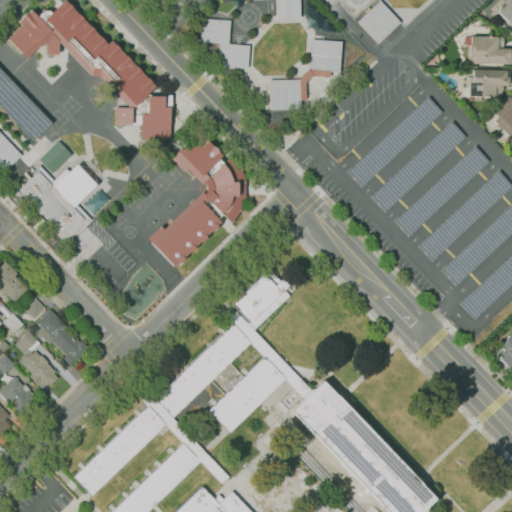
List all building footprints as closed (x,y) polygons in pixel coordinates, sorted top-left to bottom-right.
[(7,38),(20,53),(25,59),(44,42),(44,54),(58,54),(58,44),(88,76),(98,77),(125,107),(112,106),(112,125),(139,126),(139,138),(166,139),(167,110),(162,109),(162,97),(148,97),(147,115),(131,114),(131,105),(152,85),(111,41),(106,45),(64,0),(41,21),(30,9),(17,21),(21,25),(7,38)] [(276,19),(276,15),(276,0),(299,0),(300,18),(276,19)] [(378,43),(357,21),(379,0),(400,22),(378,43)] [(511,27),(497,12),(498,11),(498,9),(501,6),(502,7),(508,0),(511,0),(511,27)] [(322,17),(308,14),(305,26),(319,29),(322,17)] [(247,69),(217,67),(218,43),(198,42),(199,18),(229,20),(228,44),(241,45),(249,45),(247,69)] [(510,64),(473,63),(473,56),(468,56),(468,54),(466,54),(466,43),(464,43),(464,33),(470,33),(470,29),(475,29),(475,35),(482,35),(482,29),(487,29),(486,36),(497,36),(497,37),(503,37),(503,48),(509,48),(509,57),(510,57),(510,64)] [(339,72),(309,70),(311,39),(341,41),(339,72)] [(501,97),(465,96),(465,95),(462,95),(462,88),(464,88),(465,77),(472,77),(472,70),(505,70),(505,71),(508,71),(508,75),(505,75),(505,77),(508,77),(508,85),(502,85),(502,90),(501,90),(501,97)] [(0,108),(30,140),(49,122),(0,71),(0,108)] [(270,110),(269,80),(299,79),(300,109),(270,110)] [(511,131),(507,136),(501,130),(500,131),(500,130),(499,131),(495,126),(491,122),(493,120),(491,118),(495,114),(493,113),(511,95),(511,131)] [(346,171),(361,187),(441,113),(427,97),(346,171)] [(369,196),(383,212),(464,138),(449,122),(369,196)] [(3,173),(0,169),(0,133),(21,155),(3,173)] [(147,239),(171,265),(223,214),(230,221),(240,212),(244,198),(244,183),(229,184),(228,173),(222,167),(207,182),(198,173),(215,157),(196,138),(174,159),(201,186),(147,239)] [(56,140),(36,160),(48,173),(69,154),(56,140)] [(393,221),(407,237),(488,164),(473,148),(393,221)] [(66,240),(18,189),(19,188),(17,186),(21,182),(23,184),(36,172),(34,170),(39,165),(53,180),(66,168),(68,171),(76,163),(96,185),(76,204),(90,219),(86,224),(84,222),(66,240)] [(416,246),(431,262),(511,189),(497,173),(416,246)] [(82,204),(91,215),(110,199),(100,187),(82,204)] [(511,204),(440,270),(454,286),(511,233),(511,204)] [(511,254),(458,304),(473,320),(511,283),(511,254)] [(9,298),(0,288),(0,265),(4,261),(16,274),(14,276),(22,285),(9,298)] [(249,323),(236,310),(231,304),(263,274),(268,269),(279,281),(281,279),(288,286),(283,290),(249,323)] [(283,290),(289,296),(253,330),(310,390),(306,394),(302,398),(284,379),(274,368),(263,357),(250,343),(242,335),(232,324),(227,319),(235,312),(247,325),(249,323),(283,290)] [(33,319),(23,309),(34,298),(44,308),(43,309),(45,310),(38,317),(37,315),(33,319)] [(70,366),(62,359),(66,355),(52,340),(49,344),(38,333),(42,328),(36,322),(49,309),(66,326),(63,329),(74,341),(76,339),(79,342),(80,341),(88,348),(70,366)] [(13,333),(2,322),(12,313),(22,324),(13,333)] [(154,399),(232,324),(242,335),(250,343),(172,418),(163,408),(154,399)] [(32,334),(27,329),(32,325),(36,329),(32,334)] [(22,353),(14,344),(28,331),(36,340),(22,353)] [(511,372),(492,352),(499,346),(500,347),(506,341),(505,340),(510,335),(511,336),(511,335),(511,372)] [(41,389),(29,376),(31,374),(18,361),(29,351),(31,353),(34,351),(39,356),(40,355),(47,362),(46,363),(53,370),(53,373),(57,378),(49,385),(48,383),(46,386),(45,385),(41,389)] [(0,373),(0,358),(4,354),(14,364),(4,374),(2,372),(0,373)] [(284,379),(228,433),(207,410),(263,357),(274,368),(284,379)] [(501,371),(495,365),(498,362),(502,366),(500,368),(503,370),(501,371)] [(18,413),(13,408),(10,405),(0,394),(0,390),(14,376),(22,385),(24,384),(29,390),(28,391),(34,397),(18,413)] [(423,511),(386,511),(381,506),(381,505),(368,492),(363,497),(357,491),(363,486),(313,434),(313,435),(297,419),(298,418),(291,410),(300,401),(300,400),(302,398),(306,394),(310,390),(313,388),(313,389),(322,381),(335,395),(336,395),(340,399),(418,480),(422,484),(421,485),(435,499),(427,507),(427,508),(425,510),(423,511)] [(182,443),(167,427),(165,425),(155,415),(146,406),(141,401),(143,399),(135,391),(139,387),(148,395),(149,394),(154,399),(163,408),(172,418),(228,476),(221,483),(200,462),(191,452),(182,443)] [(0,434),(0,406),(8,415),(4,419),(9,425),(0,434)] [(158,431),(91,496),(72,477),(146,406),(155,415),(165,425),(158,431)] [(167,427),(165,429),(164,428),(164,429),(162,432),(161,431),(162,432),(160,434),(158,431),(165,425),(167,427)] [(200,462),(147,511),(110,511),(182,443),(191,452),(200,462)] [(173,511),(201,486),(213,499),(218,494),(223,499),(231,492),(251,511),(173,511)]
